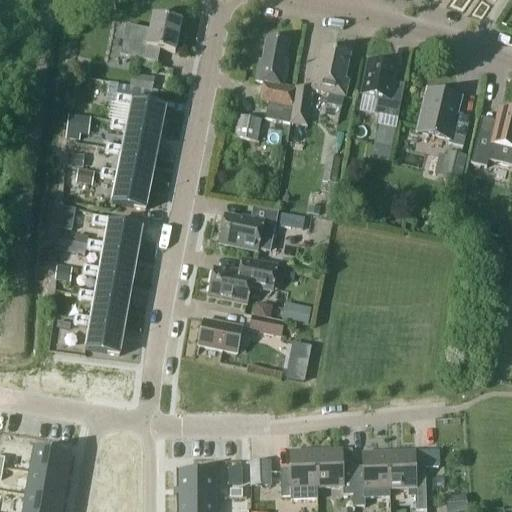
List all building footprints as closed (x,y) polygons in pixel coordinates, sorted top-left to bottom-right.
[(150,32),(126,28),(120,57),(135,60),(157,64),(159,52),(175,55),(181,23),(153,17),(150,32)] [(274,125),(288,127),(294,89),(282,87),(288,63),(286,62),(289,46),(266,40),(262,62),(258,61),(254,84),(263,86),(260,104),(267,106),(265,121),(274,122),(274,125)] [(294,89),(288,127),(306,130),(312,93),(346,100),(348,83),(346,83),(350,57),(321,50),(318,65),(313,64),(308,92),(295,89),(295,90),(294,89)] [(391,87),(395,69),(370,63),(362,97),(377,100),(374,116),(379,117),(390,119),(397,121),(403,90),(395,88),(391,87)] [(129,88),(151,93),(154,80),(131,76),(129,88)] [(115,106),(112,122),(128,125),(127,129),(160,136),(165,110),(154,107),(157,94),(119,87),(115,106)] [(462,149),(470,119),(456,115),(459,101),(427,93),(417,133),(449,141),(448,146),(462,149)] [(511,114),(500,111),(493,138),(478,134),(470,166),(486,169),(487,163),(511,168),(511,114)] [(88,138),(90,120),(68,118),(65,141),(79,143),(80,136),(88,138)] [(261,122),(238,118),(233,140),(257,145),(261,122)] [(112,122),(110,131),(126,134),(123,150),(122,154),(124,155),(156,161),(160,136),(127,129),(128,125),(112,122)] [(107,146),(105,155),(121,159),(118,174),(117,180),(119,180),(151,186),(156,161),(124,155),(122,154),(123,150),(107,146)] [(435,175),(460,182),(467,157),(449,153),(440,156),(435,175)] [(65,168),(81,170),(82,157),(67,155),(65,168)] [(336,186),(340,160),(327,158),(323,184),(336,186)] [(102,171),(100,180),(116,183),(112,206),(146,212),(151,186),(119,180),(117,180),(118,174),(102,171)] [(76,185),(92,188),(94,174),(78,172),(76,185)] [(250,223),(225,217),(219,244),(257,252),(261,235),(273,237),(278,214),(253,209),(250,223)] [(282,214),(279,227),(292,230),(292,225),(297,226),(298,220),(294,219),(294,217),(282,214)] [(93,218),(91,227),(108,230),(105,246),(104,250),(137,256),(142,230),(111,225),(112,221),(93,218)] [(458,239),(473,242),(477,225),(462,221),(458,239)] [(71,233),(72,225),(60,223),(58,231),(71,233)] [(88,243),(87,252),(103,255),(100,271),(99,275),(133,281),(137,256),(104,250),(105,246),(88,243)] [(250,289),(271,294),(276,268),(242,261),(239,276),(214,271),(209,298),(247,305),(250,289)] [(71,270),(56,268),(55,282),(70,283),(71,270)] [(84,268),(82,277),(99,280),(96,296),(95,300),(129,307),(133,281),(99,275),(100,271),(84,268)] [(79,292),(78,301),(94,305),(91,320),(91,326),(124,332),(129,307),(95,300),(96,296),(79,292)] [(292,324),(292,325),(307,328),(311,310),(296,307),(292,324)] [(73,325),(73,326),(90,329),(86,352),(119,358),(124,332),(91,326),(91,320),(75,317),(73,325)] [(252,319),(249,332),(281,339),(284,325),(252,319)] [(70,322),(60,320),(58,328),(69,331),(70,322)] [(203,322),(198,348),(236,356),(242,330),(203,322)] [(280,354),(277,371),(305,376),(308,359),(280,354)] [(79,377),(79,359),(57,359),(56,377),(79,377)] [(91,374),(86,503),(120,505),(125,376),(91,374)] [(11,440),(0,438),(0,439),(0,449),(9,451),(11,440)] [(341,452),(315,453),(315,491),(341,491),(341,499),(352,499),(352,469),(342,469),(341,452)] [(315,501),(315,491),(315,453),(289,454),(289,471),(279,471),(279,499),(290,499),(290,501),(315,501)] [(414,453),(388,454),(388,490),(408,490),(408,495),(414,495),(414,511),(424,511),(424,471),(414,471),(414,453)] [(352,469),(352,499),(352,507),(362,507),(362,495),(388,495),(388,490),(388,454),(362,455),(362,468),(352,469)] [(35,460),(31,483),(69,490),(73,466),(35,460)] [(249,464),(250,488),(271,487),(269,463),(249,464)] [(174,482),(174,509),(214,509),(215,482),(174,482)] [(31,483),(27,505),(65,511),(69,490),(31,483)] [(242,492),(230,492),(229,500),(242,500),(242,492)] [(446,511),(467,511),(466,497),(446,499),(446,511)]
